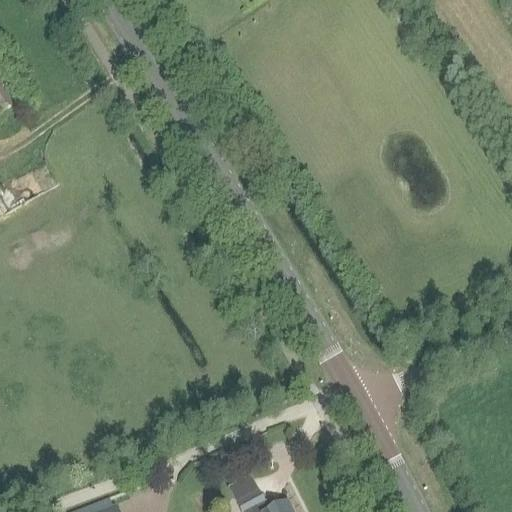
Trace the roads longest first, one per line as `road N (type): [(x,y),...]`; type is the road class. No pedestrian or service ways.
road 1 (secondary): [(353,399),(102,0)]
road 2 (unclassified): [(353,399),(511,336)]
road 3 (secondary): [(415,511),(353,399)]
